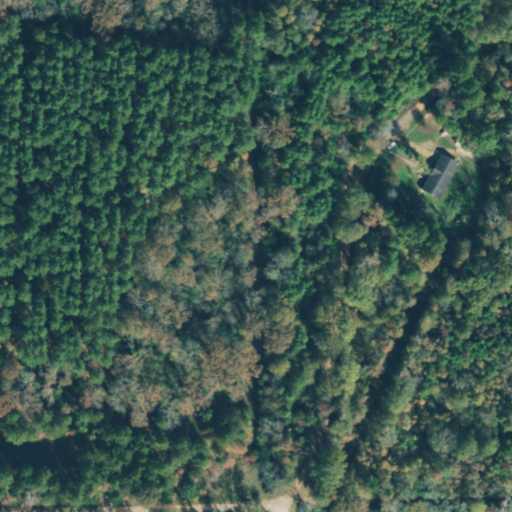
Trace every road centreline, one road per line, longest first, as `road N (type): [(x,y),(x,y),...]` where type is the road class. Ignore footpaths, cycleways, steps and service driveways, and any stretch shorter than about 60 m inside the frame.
road 1 (residential): [(368,487),(393,406),(398,198),(419,158),(511,83)]
road 2 (residential): [(0,497),(368,487)]
